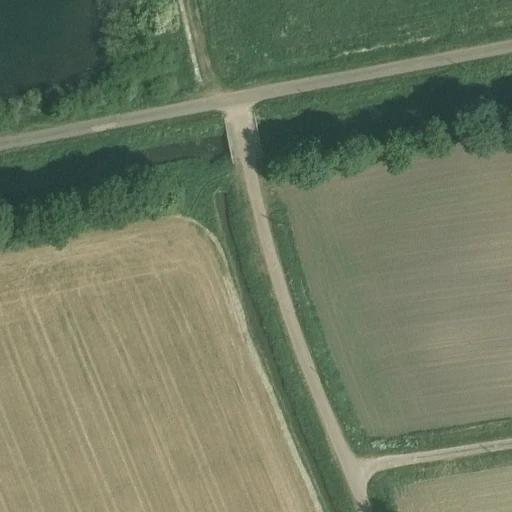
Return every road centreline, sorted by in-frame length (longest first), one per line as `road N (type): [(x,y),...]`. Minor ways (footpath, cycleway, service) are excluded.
road 1 (unclassified): [(511,41),(0,141)]
road 2 (unclassified): [(376,511),(245,157),(236,109)]
